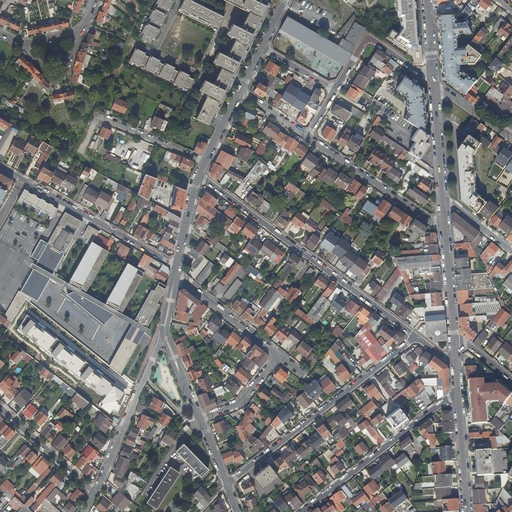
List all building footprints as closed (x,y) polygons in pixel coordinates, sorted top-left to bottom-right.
[(84,0),(77,0),(78,1),(76,0),(73,10),(76,11),(79,12),(80,6),(81,3),(82,2),(83,3),(84,0)] [(107,13),(110,4),(111,0),(105,0),(105,2),(103,7),(102,12),(99,11),(98,16),(96,21),(97,21),(102,23),(105,15),(106,16),(107,13)] [(133,0),(126,0),(137,9),(140,6),(133,0)] [(157,0),(140,36),(141,37),(141,38),(150,43),(153,37),(155,37),(158,30),(157,30),(161,22),(162,22),(166,15),(164,15),(168,7),(169,7),(173,1),(171,0),(157,0)] [(182,0),(179,8),(190,13),(191,0),(182,0)] [(227,56),(224,55),(223,54),(218,52),(214,59),(216,60),(215,63),(219,65),(220,66),(223,67),(221,72),(218,77),(217,76),(215,80),(213,84),(212,84),(211,83),(204,80),(200,87),(202,88),(201,91),(206,94),(208,95),(201,107),(195,119),(208,125),(224,95),(225,95),(227,92),(230,87),(232,83),(230,82),(231,81),(233,76),(238,67),(239,68),(241,64),(240,63),(252,38),(254,39),(256,36),(254,35),(267,10),(268,11),(270,8),(268,7),(270,3),(267,0),(225,0),(236,5),(240,7),(242,4),(245,6),(244,7),(251,11),(247,20),(246,20),(241,28),(232,24),(231,24),(228,30),(228,31),(230,32),(231,32),(229,35),(237,39),(232,48),(231,47),(227,56)] [(412,46),(418,46),(414,0),(343,0),(351,6),(356,0),(396,0),(397,10),(398,14),(398,16),(401,16),(401,20),(402,28),(398,33),(392,29),(391,30),(386,37),(392,42),(393,41),(399,45),(398,46),(407,53),(409,50),(413,52),(412,46)] [(455,0),(450,3),(455,14),(463,13),(462,12),(458,5),(455,0)] [(486,10),(493,2),(490,0),(481,0),(478,5),(479,6),(480,5),(486,10)] [(191,14),(218,27),(224,16),(220,14),(221,13),(217,11),(217,12),(211,9),(211,8),(208,6),(207,7),(201,4),(202,4),(198,2),(198,3),(192,1),(191,14)] [(463,13),(466,20),(473,11),(467,6),(462,12),(463,13)] [(356,21),(357,19),(355,14),(348,22),(337,35),(342,38),(338,47),(287,18),(288,17),(287,17),(280,30),(281,29),(284,31),(284,32),(285,31),(339,62),(339,63),(340,64),(340,63),(344,65),(351,54),(350,53),(354,46),(355,46),(355,45),(364,28),(365,29),(365,28),(355,23),(356,21)] [(474,85),(478,80),(474,77),(473,78),(465,72),(464,73),(461,70),(460,63),(476,63),(483,55),(481,53),(478,51),(474,48),(469,44),(467,47),(458,48),(457,34),(472,32),(467,21),(465,23),(456,23),(455,14),(444,15),(439,15),(441,40),(442,40),(442,42),(444,74),(445,74),(445,76),(444,76),(445,78),(446,79),(447,79),(448,80),(448,81),(467,94),(474,85)] [(0,22),(6,25),(8,26),(13,28),(18,30),(20,25),(11,21),(2,16),(0,19),(0,22)] [(494,26),(499,30),(506,22),(501,18),(494,26)] [(506,22),(498,32),(506,38),(511,30),(511,29),(509,27),(510,25),(506,22)] [(479,41),(487,32),(482,28),(469,44),(474,48),(479,41)] [(489,33),(487,32),(479,41),(482,43),(489,33)] [(77,55),(76,61),(74,66),(73,70),(74,71),(73,75),(71,81),(77,82),(80,73),(83,63),(86,53),(89,43),(90,44),(99,46),(100,44),(92,41),(94,35),(92,34),(89,33),(87,39),(86,43),(83,42),(81,47),(80,51),(79,51),(77,55)] [(511,36),(499,53),(501,55),(502,54),(504,55),(511,45),(511,36)] [(119,51),(121,52),(124,44),(119,41),(116,46),(120,48),(119,51)] [(151,57),(148,56),(143,53),(144,52),(137,48),(136,50),(134,49),(129,61),(187,89),(188,87),(189,88),(190,86),(191,87),(195,80),(193,79),(194,78),(187,75),(187,73),(181,70),(180,71),(172,68),(173,66),(172,66),(166,63),(165,64),(158,60),(158,59),(151,56),(151,57)] [(377,49),(367,64),(375,68),(381,72),(386,65),(381,62),(386,55),(377,49)] [(24,67),(31,74),(38,82),(45,89),(49,85),(45,80),(42,78),(43,77),(39,72),(37,69),(33,65),(30,62),(29,63),(25,59),(22,56),(21,57),(17,60),(18,60),(15,63),(21,70),(24,67)] [(502,66),(504,63),(496,57),(492,62),(490,64),(489,67),(496,73),(499,70),(500,71),(503,67),(502,66)] [(388,76),(396,63),(391,59),(386,65),(381,72),(387,76),(388,76)] [(269,61),(264,70),(271,74),(275,76),(280,68),(269,61)] [(368,79),(375,68),(367,64),(365,62),(358,73),(359,73),(368,79)] [(362,90),(368,79),(359,73),(353,84),(362,90)] [(274,91),(281,80),(275,76),(271,74),(264,85),(270,88),(274,91)] [(289,75),(284,82),(289,85),(293,78),(289,75)] [(424,87),(406,75),(402,80),(399,84),(397,88),(403,92),(402,94),(406,97),(408,116),(405,119),(419,129),(422,131),(426,125),(424,87)] [(396,76),(393,80),(399,84),(402,80),(396,76)] [(493,86),(496,82),(487,76),(484,80),(493,86)] [(508,99),(511,94),(511,85),(507,82),(499,91),(508,99)] [(262,96),(264,93),(265,91),(267,88),(259,83),(258,84),(257,84),(256,86),(256,87),(254,91),(262,96)] [(467,94),(465,96),(473,102),(472,104),(476,107),(482,100),(478,97),(477,98),(472,95),(478,88),(474,85),(467,94)] [(318,86),(306,104),(315,110),(318,104),(314,102),(322,89),(318,86)] [(499,91),(493,86),(487,93),(493,98),(495,96),(503,103),(501,105),(509,111),(510,109),(511,110),(511,101),(508,99),(499,91)] [(274,100),(271,105),(275,108),(282,96),(274,91),(270,88),(267,94),(275,99),(275,100),(274,100)] [(350,88),(346,95),(354,100),(358,93),(350,88)] [(54,101),(64,99),(74,97),(73,91),(72,91),(70,91),(63,93),(55,95),(53,95),(54,101)] [(105,95),(102,94),(96,106),(100,107),(102,104),(101,103),(105,95)] [(23,108),(13,103),(14,102),(4,97),(2,102),(21,112),(23,108)] [(129,104),(116,98),(112,108),(116,110),(116,108),(125,112),(129,104)] [(384,105),(374,98),(372,101),(383,107),(384,105)] [(342,99),(338,105),(351,113),(361,119),(365,113),(342,99)] [(159,112),(156,111),(150,125),(159,128),(163,130),(172,109),(159,103),(158,107),(167,111),(163,120),(157,117),(159,112)] [(315,114),(316,111),(315,110),(306,104),(298,119),(302,122),(308,113),(307,113),(309,110),(315,114)] [(332,111),(347,120),(351,113),(338,105),(336,104),(332,111)] [(263,118),(266,113),(255,106),(254,108),(253,107),(252,109),(249,107),(245,116),(241,123),(249,127),(253,121),(256,114),(263,118)] [(376,127),(382,119),(378,116),(372,124),(375,126),(370,133),(380,140),(383,135),(385,132),(383,131),(382,131),(376,127)] [(8,125),(9,125),(10,123),(0,117),(0,125),(6,129),(8,125)] [(480,125),(472,119),(467,126),(466,127),(474,133),(480,125)] [(263,130),(273,138),(279,130),(279,129),(269,122),(263,130)] [(488,140),(483,136),(479,134),(480,133),(485,126),(481,123),(480,125),(474,133),(472,136),(482,143),(485,145),(488,147),(492,143),(488,140)] [(336,131),(327,125),(321,134),(331,140),(336,131)] [(111,131),(107,129),(106,130),(102,128),(100,132),(99,135),(107,139),(111,131)] [(424,140),(428,135),(422,131),(419,129),(412,139),(416,142),(426,149),(429,144),(424,140)] [(289,137),(279,130),(273,138),(271,141),(281,148),(283,146),(289,137)] [(338,142),(345,146),(346,144),(350,137),(343,133),(338,142)] [(346,144),(357,151),(362,141),(355,136),(356,135),(353,133),(350,137),(346,144)] [(239,134),(235,142),(240,144),(248,148),(252,140),(239,134)] [(33,138),(34,136),(32,135),(26,146),(24,148),(34,153),(40,142),(33,138)] [(383,139),(391,145),(394,142),(383,135),(380,140),(379,142),(381,143),(383,139)] [(474,154),(482,143),(472,136),(470,135),(459,151),(461,176),(463,199),(463,200),(479,213),(480,212),(488,202),(477,193),(474,154)] [(201,140),(198,139),(193,150),(199,153),(203,152),(209,139),(203,136),(201,140)] [(298,142),(290,136),(289,137),(283,146),(287,149),(292,152),(298,142)] [(501,139),(496,136),(492,143),(488,147),(498,154),(499,155),(498,157),(501,159),(497,164),(504,168),(507,163),(511,155),(511,152),(504,147),(503,149),(497,145),(501,139)] [(13,150),(21,155),(24,148),(26,146),(15,140),(9,150),(12,152),(13,150)] [(35,166),(41,170),(42,167),(53,147),(43,141),(38,149),(44,151),(35,166)] [(263,141),(257,153),(262,155),(269,144),(263,141)] [(394,152),(399,156),(404,149),(394,142),(391,145),(397,149),(394,152)] [(419,159),(426,149),(416,142),(408,152),(418,159),(419,159)] [(246,162),(252,150),(248,148),(240,144),(234,156),(246,162)] [(308,149),(300,144),(294,151),(304,158),(308,154),(305,153),(307,150),(308,149)] [(287,149),(283,146),(281,148),(272,162),(271,163),(275,166),(287,149)] [(374,148),(385,155),(385,153),(375,147),(374,148)] [(385,155),(374,148),(367,159),(371,163),(372,161),(378,165),(385,155)] [(227,169),(233,156),(221,149),(214,162),(223,167),(227,169)] [(415,163),(418,159),(408,152),(404,149),(399,156),(397,159),(399,161),(401,158),(403,159),(404,157),(409,160),(405,165),(411,169),(415,172),(434,185),(434,180),(431,179),(427,177),(429,174),(415,163)] [(189,171),(193,161),(167,150),(163,159),(169,161),(171,157),(175,158),(174,159),(181,162),(179,167),(189,171)] [(276,168),(280,171),(292,155),(287,151),(276,166),(277,166),(276,168)] [(119,158),(107,152),(104,157),(117,163),(119,159),(119,158)] [(319,159),(309,152),(308,154),(304,158),(301,163),(312,170),(317,162),(318,161),(319,159)] [(140,160),(145,162),(148,154),(142,153),(140,160)] [(298,156),(294,153),(292,155),(280,171),(285,175),(298,156)] [(385,155),(395,162),(396,161),(385,153),(385,155)] [(382,170),(387,173),(391,167),(395,162),(385,155),(378,165),(383,168),(382,170)] [(246,176),(257,183),(263,174),(268,167),(262,162),(258,159),(254,166),(252,168),(246,176)] [(328,168),(318,161),(317,162),(321,165),(321,166),(327,170),(328,168)] [(220,174),(223,167),(214,162),(209,172),(210,176),(216,181),(218,177),(219,178),(221,174),(220,174)] [(321,165),(317,162),(312,170),(309,173),(314,177),(320,181),(322,178),(327,170),(321,166),(321,165)] [(88,178),(92,180),(97,171),(86,165),(79,177),(82,179),(85,175),(86,176),(88,173),(90,174),(88,178)] [(37,176),(48,182),(49,180),(53,173),(42,167),(41,170),(37,176)] [(274,172),(275,171),(274,171),(268,167),(263,174),(266,176),(269,171),(272,171),(274,172)] [(402,175),(391,167),(387,173),(386,175),(397,182),(402,175)] [(338,175),(328,168),(327,170),(322,178),(322,179),(324,181),(325,180),(332,185),(334,182),(338,175)] [(223,179),(220,184),(223,186),(229,178),(229,177),(231,176),(237,180),(241,182),(244,178),(229,170),(227,174),(226,174),(223,179)] [(49,180),(60,186),(61,185),(65,177),(55,171),(53,173),(49,180)] [(334,182),(344,189),(351,180),(340,172),(338,175),(334,182)] [(0,210),(15,183),(2,176),(3,175),(0,173),(0,210)] [(153,186),(156,178),(145,174),(142,182),(141,182),(139,186),(140,186),(137,194),(141,196),(148,199),(151,191),(152,191),(153,187),(153,186)] [(61,185),(71,191),(77,181),(67,175),(65,177),(61,185)] [(507,187),(510,182),(500,176),(497,181),(507,187)] [(111,188),(115,190),(119,184),(108,177),(106,181),(113,185),(111,188)] [(430,184),(422,178),(418,185),(425,191),(430,184)] [(300,187),(290,179),(289,181),(299,189),(300,187)] [(362,185),(354,179),(347,188),(352,191),(352,190),(353,191),(355,188),(358,191),(362,185)] [(170,190),(172,184),(167,182),(161,180),(159,186),(170,190)] [(286,198),(290,201),(297,191),(299,189),(289,181),(281,192),(283,193),(286,189),(286,188),(287,187),(292,190),(286,198)] [(88,188),(89,186),(85,184),(78,196),(82,198),(88,188)] [(119,200),(123,202),(128,192),(130,190),(120,184),(119,184),(115,190),(115,191),(121,195),(119,200)] [(493,194),(494,195),(499,189),(502,185),(500,184),(493,194)] [(360,198),(367,189),(362,185),(356,195),(360,198)] [(499,189),(510,195),(511,191),(511,190),(507,188),(502,185),(499,189)] [(171,207),(182,210),(186,190),(175,186),(173,198),(170,207),(171,207)] [(425,199),(427,196),(414,187),(413,190),(410,188),(407,192),(425,205),(428,201),(427,200),(425,199)] [(29,191),(24,188),(17,201),(22,203),(24,199),(25,200),(24,201),(28,203),(26,206),(30,208),(33,204),(34,204),(33,206),(36,208),(34,211),(39,213),(41,209),(42,209),(41,211),(44,212),(43,215),(47,218),(49,213),(50,214),(50,215),(53,217),(58,208),(53,206),(54,205),(50,203),(49,203),(45,201),(45,200),(41,198),(41,199),(37,196),(37,195),(33,193),(32,194),(28,192),(29,191)] [(82,198),(93,205),(94,203),(99,194),(88,188),(82,198)] [(94,203),(105,209),(111,198),(100,192),(99,194),(94,203)] [(207,192),(202,198),(213,207),(218,201),(207,192)] [(247,198),(266,213),(271,205),(264,200),(263,202),(261,200),(262,199),(262,196),(260,194),(257,195),(252,192),(250,195),(250,194),(247,198)] [(148,205),(151,201),(148,199),(141,196),(137,202),(135,205),(138,207),(141,208),(145,202),(148,205)] [(199,197),(196,212),(200,214),(210,222),(220,230),(225,233),(229,227),(233,222),(222,214),(219,211),(217,210),(213,207),(202,198),(199,197)] [(324,200),(322,199),(319,203),(324,206),(325,206),(330,210),(332,206),(324,201),(324,200)] [(390,204),(382,199),(377,208),(384,213),(390,204)] [(127,211),(131,213),(135,205),(137,202),(133,200),(127,211)] [(377,206),(367,200),(362,209),(371,215),(377,206)] [(480,212),(490,220),(499,209),(489,201),(488,202),(480,212)] [(172,219),(168,227),(172,229),(175,230),(177,232),(178,232),(180,223),(181,218),(156,204),(154,209),(172,219)] [(237,212),(230,206),(225,212),(232,218),(237,212)] [(343,213),(332,206),(330,210),(329,211),(339,218),(343,213)] [(404,213),(393,206),(386,216),(390,219),(391,217),(398,222),(404,213)] [(114,220),(113,222),(117,224),(118,222),(125,209),(121,207),(114,220)] [(344,220),(346,217),(351,210),(347,208),(341,217),(344,220)] [(284,219),(287,216),(288,214),(283,210),(282,211),(278,217),(273,223),(276,226),(279,222),(285,226),(287,222),(284,219)] [(36,265),(52,274),(54,270),(56,271),(65,256),(63,254),(74,235),(64,229),(68,222),(78,228),(82,221),(65,211),(63,215),(36,264),(36,265)] [(307,219),(301,214),(297,211),(291,220),(291,221),(294,224),(295,222),(297,224),(295,227),(299,230),(302,226),(307,219)] [(411,218),(404,213),(398,222),(397,222),(398,223),(399,222),(406,226),(411,218)] [(464,238),(464,243),(469,243),(473,242),(479,235),(480,233),(455,213),(452,214),(452,224),(463,232),(470,238),(464,238)] [(146,218),(147,215),(145,214),(134,233),(142,238),(145,234),(146,235),(148,230),(143,227),(146,221),(146,218)] [(204,229),(210,222),(200,214),(195,221),(196,222),(195,224),(193,223),(192,229),(198,233),(203,227),(204,229)] [(127,219),(128,219),(130,215),(128,215),(126,218),(124,217),(120,222),(122,223),(121,224),(123,225),(124,224),(127,219)] [(496,215),(491,221),(498,227),(503,221),(496,215)] [(511,218),(508,216),(500,226),(510,234),(511,232),(511,218)] [(244,222),(237,217),(233,222),(229,227),(236,233),(244,222)] [(318,225),(308,218),(307,219),(302,226),(312,233),(315,230),(318,225)] [(427,226),(415,218),(409,227),(421,236),(427,226)] [(258,230),(248,222),(242,230),(252,238),(258,230)] [(100,231),(89,225),(83,236),(88,239),(92,241),(93,242),(100,231)] [(166,231),(164,235),(168,237),(166,240),(175,245),(176,241),(169,238),(171,234),(170,234),(171,231),(174,232),(175,230),(172,229),(168,227),(166,231)] [(321,234),(325,237),(329,232),(330,230),(326,227),(321,234)] [(205,235),(204,237),(212,243),(215,245),(218,242),(225,233),(220,230),(212,240),(205,235)] [(319,234),(315,230),(312,233),(309,238),(305,244),(312,249),(319,238),(319,237),(318,236),(319,234)] [(339,239),(329,232),(325,237),(319,246),(329,253),(331,250),(339,239)] [(424,236),(425,242),(436,241),(435,234),(434,232),(429,233),(429,232),(423,232),(424,237),(424,236)] [(301,241),(305,244),(309,238),(306,235),(301,241)] [(483,238),(479,235),(473,242),(469,243),(473,250),(474,250),(483,238)] [(203,256),(212,243),(204,237),(202,240),(195,250),(203,256)] [(174,250),(175,245),(166,240),(162,238),(161,240),(165,242),(164,244),(174,250)] [(262,245),(252,238),(243,250),(247,254),(250,250),(255,255),(259,249),(262,245)] [(339,239),(331,250),(341,258),(347,249),(350,245),(340,238),(339,239)] [(107,250),(113,241),(109,239),(104,248),(107,250)] [(276,248),(266,240),(262,245),(259,249),(270,257),(276,248)] [(133,326),(110,366),(120,375),(120,374),(119,374),(137,342),(144,330),(149,333),(150,329),(146,326),(159,304),(160,304),(157,303),(166,288),(158,284),(154,290),(152,289),(153,290),(134,322),(120,314),(122,312),(143,276),(133,271),(135,267),(128,263),(106,301),(104,304),(85,293),(86,291),(86,290),(108,253),(107,253),(108,251),(107,250),(104,248),(93,242),(92,241),(90,245),(70,279),(70,280),(68,283),(65,281),(63,285),(74,291),(66,294),(103,325),(114,315),(133,326)] [(120,256),(119,257),(123,260),(129,248),(119,242),(118,245),(120,246),(116,253),(120,256)] [(221,250),(223,246),(218,242),(215,245),(221,250)] [(493,256),(500,248),(492,242),(484,252),(480,256),(485,266),(486,266),(485,264),(488,262),(483,258),(488,252),(493,256)] [(468,252),(469,257),(477,256),(474,252),(473,250),(469,243),(464,243),(456,244),(456,249),(469,248),(470,252),(468,252)] [(428,249),(428,255),(438,254),(437,244),(429,245),(429,249),(428,249)] [(194,270),(205,257),(203,256),(195,250),(192,247),(190,255),(195,259),(189,266),(194,270)] [(386,254),(389,256),(390,254),(380,247),(378,250),(385,255),(386,254)] [(284,254),(276,248),(270,257),(269,257),(277,263),(284,254)] [(476,251),(474,252),(477,256),(480,256),(484,252),(480,248),(477,251),(476,251)] [(357,257),(347,249),(341,258),(339,260),(349,268),(357,257)] [(217,257),(220,259),(225,253),(221,250),(217,257)] [(292,261),(291,263),(286,270),(279,279),(279,280),(276,285),(279,287),(279,286),(295,265),(300,259),(301,257),(294,251),(289,258),(292,261)] [(386,257),(377,251),(367,264),(365,267),(358,277),(355,281),(359,283),(371,267),(369,266),(374,260),(380,265),(386,257)] [(148,265),(152,258),(144,253),(136,268),(145,273),(150,276),(151,277),(154,271),(155,269),(148,265)] [(229,256),(228,255),(225,253),(220,259),(219,260),(229,268),(235,261),(231,258),(229,256)] [(398,266),(399,269),(405,269),(421,268),(439,266),(438,254),(428,255),(422,255),(402,257),(394,257),(398,266)] [(348,269),(358,277),(365,267),(367,264),(357,257),(349,268),(348,269)] [(471,268),(469,257),(455,258),(456,276),(472,274),(472,268),(471,268)] [(304,263),(300,259),(295,265),(299,268),(304,263)] [(511,269),(511,261),(511,260),(505,267),(500,273),(504,276),(505,275),(506,273),(507,271),(509,273),(511,269)] [(196,280),(201,284),(215,265),(210,262),(196,280)] [(236,262),(221,281),(225,283),(226,282),(227,283),(240,265),(236,262)] [(31,267),(34,268),(50,277),(63,285),(65,281),(52,274),(36,265),(36,264),(34,263),(31,267)] [(505,267),(499,263),(493,271),(488,276),(492,284),(494,281),(491,279),(494,275),(497,277),(500,273),(505,267)] [(154,271),(151,277),(155,279),(156,277),(164,281),(167,275),(169,276),(170,271),(168,267),(166,266),(162,264),(157,272),(154,271)] [(380,300),(401,273),(399,269),(398,266),(375,296),(380,300)] [(436,288),(436,292),(440,292),(441,292),(439,266),(421,268),(421,269),(418,269),(418,273),(424,272),(424,271),(428,271),(428,272),(429,272),(430,275),(428,275),(428,278),(430,278),(430,282),(428,283),(428,286),(425,286),(426,289),(436,288)] [(133,271),(143,276),(145,273),(136,268),(135,267),(133,271)] [(314,270),(310,267),(306,273),(310,275),(314,270)] [(19,290),(4,317),(11,323),(23,304),(26,299),(29,302),(31,297),(37,300),(50,277),(34,268),(21,291),(19,290)] [(421,269),(421,268),(405,269),(409,280),(408,280),(409,284),(410,283),(414,294),(416,294),(416,288),(419,288),(419,294),(426,293),(436,292),(436,288),(426,289),(425,286),(428,286),(428,283),(430,282),(430,278),(428,278),(428,275),(430,275),(429,272),(428,272),(428,271),(424,271),(424,272),(418,273),(418,269),(421,269)] [(409,280),(405,269),(399,269),(401,273),(404,282),(408,294),(409,295),(414,294),(410,283),(409,284),(408,280),(409,280)] [(472,274),(456,276),(458,291),(468,290),(484,288),(493,288),(492,284),(488,276),(487,273),(472,274)] [(511,275),(510,274),(503,283),(511,289),(511,275)] [(330,283),(320,275),(315,282),(325,290),(330,283)] [(263,285),(265,283),(259,279),(256,276),(254,278),(263,285)] [(224,296),(229,300),(242,282),(237,279),(224,296)] [(376,293),(383,285),(375,279),(373,281),(372,280),(368,285),(372,287),(371,289),(376,293)] [(325,298),(336,283),(332,280),(330,283),(325,290),(306,314),(317,322),(322,315),(341,290),(337,287),(328,299),(325,298)] [(224,286),(219,282),(214,288),(219,292),(224,286)] [(396,292),(405,299),(406,298),(408,294),(404,282),(396,292)] [(289,294),(290,294),(294,288),(291,286),(287,292),(279,286),(279,287),(277,289),(276,290),(276,291),(282,295),(286,298),(289,294)] [(273,287),(262,301),(266,304),(276,291),(276,290),(273,287)] [(299,290),(295,287),(294,288),(290,294),(286,299),(290,302),(299,290)] [(485,293),(484,288),(468,290),(458,291),(459,304),(461,304),(469,303),(469,300),(473,300),(473,297),(469,298),(469,295),(485,293)] [(192,307),(189,312),(191,313),(200,301),(184,289),(179,290),(175,309),(178,310),(185,312),(187,298),(195,304),(193,307),(192,307)] [(280,298),(282,295),(276,291),(266,304),(263,307),(263,308),(257,315),(256,316),(257,317),(254,321),(262,327),(265,323),(264,322),(266,319),(263,317),(271,305),(278,296),(280,298)] [(441,305),(440,292),(436,292),(426,293),(419,294),(416,294),(414,294),(409,295),(411,300),(425,298),(426,307),(441,305)] [(332,312),(336,315),(340,310),(348,298),(350,296),(346,293),(332,312)] [(397,297),(394,295),(389,301),(392,304),(397,297)] [(241,300),(249,306),(250,303),(243,297),(241,300)] [(249,306),(241,300),(238,298),(231,307),(239,313),(242,309),(244,311),(248,307),(249,306)] [(359,307),(348,298),(340,310),(342,312),(345,307),(354,314),(359,307)] [(461,304),(462,316),(495,314),(501,307),(499,301),(475,303),(469,303),(461,304)] [(200,304),(192,314),(195,323),(199,319),(207,307),(203,304),(202,305),(200,304)] [(411,311),(401,304),(395,311),(405,319),(411,311)] [(414,308),(412,310),(420,316),(424,316),(434,315),(438,315),(440,315),(444,314),(443,305),(441,305),(426,307),(414,308)] [(293,311),(313,326),(317,322),(306,314),(296,306),(293,311)] [(251,309),(248,307),(244,311),(241,315),(250,322),(253,317),(248,313),(251,309)] [(371,314),(361,307),(355,314),(366,322),(371,314)] [(492,319),(502,327),(509,318),(511,315),(501,307),(495,314),(492,319)] [(186,321),(188,312),(185,312),(178,310),(176,319),(186,321)] [(380,318),(373,312),(371,314),(366,322),(354,337),(360,344),(361,346),(370,358),(374,363),(387,353),(386,352),(381,346),(377,341),(376,342),(368,331),(376,321),(377,322),(380,318)] [(0,321),(4,325),(8,328),(10,323),(0,313),(0,321)] [(277,314),(275,313),(263,329),(270,335),(276,328),(271,324),(278,316),(276,315),(277,314)] [(470,320),(492,319),(495,314),(462,316),(460,317),(461,330),(462,333),(472,341),(478,333),(473,329),(474,328),(473,327),(472,328),(470,327),(470,320)] [(331,322),(322,315),(317,322),(326,328),(331,322)] [(217,320),(214,318),(208,326),(211,328),(210,329),(214,332),(222,322),(218,319),(217,320)] [(445,319),(424,321),(426,336),(432,335),(432,341),(436,341),(437,340),(446,340),(445,319)] [(231,330),(223,324),(219,328),(223,330),(221,333),(226,337),(231,330)] [(194,332),(195,335),(199,334),(198,331),(196,328),(196,327),(188,325),(188,328),(187,335),(194,332)] [(291,332),(282,325),(275,334),(281,339),(280,340),(283,342),(287,336),(291,332)] [(54,332),(53,331),(47,327),(45,326),(42,330),(51,336),(54,332)] [(395,335),(382,326),(378,332),(388,340),(392,337),(393,336),(395,335)] [(336,327),(332,333),(335,335),(338,337),(340,334),(339,333),(341,331),(336,327)] [(292,341),(296,344),(301,336),(293,329),(291,332),(287,336),(293,341),(292,341)] [(222,336),(217,331),(213,337),(218,341),(222,336)] [(241,338),(233,331),(226,339),(235,346),(241,338)] [(404,335),(399,331),(395,335),(393,336),(394,337),(398,342),(403,338),(404,335)] [(483,331),(473,342),(479,347),(488,335),(483,331)] [(190,338),(189,336),(184,338),(183,336),(174,340),(175,345),(180,343),(182,342),(186,339),(190,338)] [(247,348),(243,353),(245,355),(254,344),(245,336),(236,348),(239,350),(244,344),(247,348)] [(335,348),(341,342),(338,337),(335,340),(334,342),(329,348),(332,351),(335,348)] [(381,337),(376,340),(377,341),(381,346),(384,343),(385,343),(381,337)] [(393,338),(392,337),(388,340),(385,343),(384,343),(387,347),(395,340),(393,338)] [(502,343),(494,337),(487,345),(495,352),(502,343)] [(299,352),(305,357),(312,349),(308,346),(302,341),(296,349),(299,352)] [(511,353),(511,346),(506,342),(498,351),(508,359),(509,358),(511,353)] [(183,350),(180,343),(175,345),(180,356),(185,354),(194,350),(192,346),(183,350)] [(387,347),(384,343),(381,346),(386,352),(387,353),(390,351),(387,347)] [(262,350),(254,344),(245,355),(247,357),(253,361),(262,350)] [(47,370),(50,366),(55,360),(37,345),(29,356),(44,368),(47,370)] [(362,365),(370,358),(361,346),(359,348),(363,353),(361,355),(363,357),(359,361),(362,365)] [(404,353),(399,356),(403,360),(405,364),(408,368),(412,363),(423,349),(418,346),(414,349),(414,350),(407,356),(404,353)] [(317,351),(313,348),(312,348),(312,349),(305,357),(305,358),(304,359),(310,364),(317,356),(315,354),(317,351)] [(343,381),(350,375),(348,372),(337,358),(335,355),(332,351),(329,348),(324,355),(326,358),(329,354),(338,366),(336,368),(338,371),(336,372),(343,381)] [(8,356),(10,358),(16,351),(14,349),(8,356)] [(16,361),(18,363),(26,354),(22,350),(20,352),(17,350),(16,351),(10,358),(15,362),(16,361)] [(256,363),(260,367),(268,358),(268,354),(262,350),(253,361),(256,363)] [(419,359),(426,365),(427,364),(433,357),(425,351),(419,359)] [(347,360),(349,359),(344,353),(341,355),(337,358),(348,372),(352,369),(344,358),(343,359),(341,358),(344,356),(347,360)] [(190,366),(185,354),(180,356),(185,368),(190,366)] [(438,371),(438,378),(448,377),(447,368),(445,364),(434,356),(433,357),(427,364),(438,371)] [(250,370),(256,363),(253,361),(247,357),(242,364),(240,367),(241,367),(247,373),(250,370)] [(404,364),(402,361),(393,367),(398,374),(404,370),(405,371),(409,368),(408,368),(405,364),(404,364)] [(230,368),(224,363),(222,365),(220,368),(227,373),(230,368)] [(417,366),(412,363),(408,368),(409,368),(412,373),(417,366)] [(50,366),(47,370),(54,375),(57,378),(63,382),(74,391),(81,382),(69,372),(65,377),(52,367),(50,366)] [(466,367),(467,380),(477,379),(476,366),(466,367)] [(244,382),(250,375),(247,373),(241,367),(235,375),(244,382)] [(48,378),(50,380),(54,375),(47,370),(44,368),(40,372),(47,378),(48,378)] [(195,368),(187,372),(190,380),(197,377),(198,376),(195,368)] [(288,375),(280,369),(274,376),(282,382),(288,375)] [(491,378),(494,374),(488,369),(484,379),(485,379),(487,378),(490,378),(491,378)] [(376,379),(384,389),(390,384),(387,381),(389,379),(385,373),(376,379)] [(15,382),(7,375),(0,382),(0,387),(6,392),(15,382)] [(198,380),(203,393),(205,392),(211,390),(206,377),(198,380)] [(231,379),(225,387),(230,391),(233,393),(239,386),(238,385),(240,383),(232,377),(231,379)] [(327,377),(318,384),(323,390),(326,394),(332,389),(332,388),(334,386),(327,377)] [(437,390),(438,400),(443,396),(442,390),(446,390),(449,387),(448,377),(438,378),(436,378),(437,384),(437,385),(439,385),(439,388),(438,388),(438,389),(437,389),(437,390)] [(437,384),(436,378),(422,379),(417,379),(423,386),(431,386),(434,385),(434,386),(435,386),(435,385),(436,384),(437,384)] [(396,392),(397,394),(404,389),(399,382),(396,379),(393,381),(400,389),(396,392)] [(403,379),(399,382),(404,389),(408,386),(403,379)] [(410,396),(423,386),(417,379),(408,386),(404,389),(410,396)] [(472,416),(473,424),(486,423),(487,423),(488,423),(488,420),(487,420),(487,415),(488,415),(488,406),(487,406),(487,405),(489,401),(491,401),(491,402),(500,401),(501,400),(505,404),(506,403),(511,395),(511,392),(507,389),(508,388),(498,379),(494,384),(485,385),(485,379),(484,379),(477,379),(467,380),(467,382),(469,382),(470,400),(469,400),(469,403),(470,403),(471,416),(472,416)] [(20,383),(17,380),(15,382),(6,392),(4,394),(10,399),(18,391),(15,388),(20,383)] [(315,380),(313,381),(310,383),(303,389),(304,391),(296,397),(305,409),(313,402),(311,399),(323,390),(318,384),(315,380)] [(59,386),(72,397),(76,393),(74,391),(63,382),(61,384),(59,386)] [(81,382),(74,391),(76,393),(88,402),(95,393),(81,382)] [(367,384),(362,388),(370,398),(379,391),(372,383),(368,386),(367,384)] [(224,393),(230,391),(225,387),(223,385),(213,389),(216,394),(216,395),(224,392),(224,393)] [(287,385),(286,387),(292,392),(294,393),(296,390),(292,387),(292,388),(287,385)] [(431,388),(431,386),(423,386),(431,396),(435,394),(431,388)] [(271,394),(263,388),(258,394),(266,400),(271,394)] [(14,399),(16,402),(19,404),(22,407),(32,396),(23,389),(22,390),(14,399)] [(212,396),(216,394),(213,389),(211,390),(205,392),(209,400),(213,398),(212,396)] [(400,404),(410,396),(404,389),(397,394),(392,399),(395,403),(398,401),(400,404)] [(277,391),(274,395),(285,404),(289,399),(291,397),(288,395),(290,393),(287,390),(283,395),(277,391)] [(209,400),(205,392),(203,393),(197,395),(202,408),(206,410),(220,404),(216,395),(216,394),(212,396),(213,398),(209,400)] [(70,399),(83,409),(89,402),(88,402),(76,393),(72,397),(70,399)] [(95,393),(88,402),(89,402),(91,404),(98,395),(95,393)] [(260,401),(254,396),(250,401),(251,401),(257,406),(260,401)] [(346,421),(349,424),(353,422),(344,410),(353,403),(348,396),(335,406),(339,411),(340,413),(343,416),(346,421)] [(163,402),(153,398),(148,408),(159,413),(161,408),(160,408),(163,402)] [(254,414),(259,408),(257,406),(251,401),(249,404),(248,404),(245,407),(248,409),(254,414)] [(375,408),(377,410),(379,409),(372,401),(360,410),(363,414),(372,407),(373,409),(375,408)] [(385,418),(394,411),(387,402),(379,409),(385,418)] [(22,412),(30,419),(38,410),(30,403),(22,412)] [(147,407),(139,403),(136,410),(143,414),(144,414),(147,407)] [(282,423),(293,415),(285,405),(276,415),(281,421),(282,423)] [(74,416),(63,407),(57,415),(60,417),(60,418),(65,413),(71,418),(74,416)] [(399,408),(394,411),(385,418),(390,423),(394,428),(407,418),(403,413),(399,408)] [(254,414),(248,409),(244,413),(245,414),(243,417),(242,416),(240,419),(241,421),(239,424),(242,426),(248,431),(250,433),(255,426),(250,422),(252,419),(251,418),(254,414)] [(499,418),(504,411),(500,409),(495,416),(499,418)] [(40,411),(33,419),(40,425),(47,418),(40,411)] [(341,425),(346,421),(343,416),(340,413),(339,411),(327,421),(325,419),(322,421),(327,427),(336,420),(339,424),(340,424),(341,425)] [(442,412),(442,423),(453,422),(452,411),(442,412)] [(93,423),(101,412),(100,412),(97,415),(95,414),(94,415),(96,416),(91,422),(93,423)] [(101,412),(93,423),(103,432),(109,424),(110,425),(112,421),(101,412)] [(171,418),(162,413),(157,421),(166,426),(171,418)] [(372,420),(369,416),(366,419),(368,422),(370,421),(374,425),(377,423),(378,424),(380,422),(379,421),(383,418),(380,413),(372,420)] [(139,422),(137,427),(144,430),(148,423),(152,424),(154,419),(144,414),(143,414),(141,418),(139,422)] [(267,419),(264,422),(266,424),(268,425),(270,423),(274,419),(269,415),(266,418),(267,419)] [(274,428),(281,421),(276,415),(274,419),(270,423),(273,426),(274,428)] [(437,419),(434,415),(431,418),(435,423),(435,424),(440,423),(437,419)] [(504,425),(495,417),(491,422),(497,428),(499,431),(503,427),(504,425)] [(430,427),(435,423),(431,418),(422,425),(430,435),(434,434),(430,427)] [(359,424),(357,425),(361,430),(365,427),(375,439),(376,438),(380,444),(384,441),(376,431),(375,432),(366,420),(359,424)] [(64,426),(59,421),(55,426),(60,431),(64,426)] [(217,434),(230,428),(229,423),(225,424),(223,421),(212,425),(217,434)] [(320,421),(313,426),(317,432),(320,435),(327,429),(320,421)] [(50,422),(41,432),(51,441),(56,436),(52,432),(51,433),(50,433),(49,434),(48,432),(51,429),(55,426),(50,422)] [(443,426),(444,433),(451,433),(454,432),(453,422),(442,423),(440,423),(440,426),(443,426)] [(264,436),(273,426),(270,423),(268,425),(264,431),(258,438),(263,444),(266,447),(268,445),(265,440),(266,439),(264,436)] [(245,433),(242,426),(239,424),(236,425),(242,440),(247,438),(253,436),(250,433),(248,431),(245,433)] [(427,441),(430,438),(430,435),(422,425),(418,427),(424,435),(423,436),(427,441)] [(0,441),(1,442),(5,437),(8,440),(14,433),(8,427),(0,436),(0,441)] [(131,427),(128,434),(136,438),(139,439),(140,437),(136,435),(137,434),(138,435),(140,431),(138,431),(139,430),(131,427)] [(151,431),(150,432),(148,438),(150,439),(156,428),(153,427),(152,429),(151,431)] [(161,439),(171,445),(178,434),(168,428),(165,433),(161,439)] [(344,428),(333,437),(337,442),(341,439),(348,433),(344,428)] [(156,441),(159,443),(161,439),(165,433),(162,431),(156,441)] [(310,437),(306,440),(313,449),(325,440),(320,435),(317,432),(310,437)] [(99,448),(106,440),(98,433),(91,442),(99,448)] [(132,445),(136,438),(128,434),(125,442),(132,445)] [(60,435),(53,442),(60,449),(64,444),(65,445),(68,442),(60,435)] [(252,452),(263,444),(258,438),(257,439),(253,436),(247,438),(253,445),(249,448),(252,452)] [(400,445),(408,455),(415,449),(411,444),(413,442),(408,436),(404,440),(405,441),(400,445)] [(509,442),(510,440),(509,439),(505,436),(498,436),(492,437),(490,437),(491,450),(493,449),(494,449),(497,449),(497,443),(509,442)] [(342,446),(345,444),(341,439),(337,442),(335,444),(337,447),(331,451),(332,453),(336,457),(339,455),(343,452),(342,451),(344,450),(342,448),(341,449),(340,448),(342,447),(342,446)] [(306,440),(302,443),(303,445),(296,451),(301,458),(313,449),(306,440)] [(367,448),(361,441),(354,448),(359,454),(367,448)] [(208,469),(183,443),(175,451),(200,476),(208,469)] [(241,449),(237,443),(233,444),(238,451),(241,449)] [(288,459),(294,454),(296,453),(289,444),(285,447),(289,451),(281,457),(282,458),(286,463),(288,466),(291,469),(294,466),(289,460),(288,459)] [(30,450),(24,445),(18,452),(20,454),(18,456),(22,459),(30,450)] [(75,452),(68,445),(63,451),(70,457),(75,452)] [(90,462),(98,452),(89,445),(81,455),(83,456),(87,459),(89,462),(90,462)] [(452,448),(452,446),(442,447),(440,447),(441,462),(445,462),(454,461),(452,448)] [(127,459),(132,461),(134,455),(131,454),(132,450),(123,447),(120,454),(127,457),(127,459)] [(495,474),(493,449),(491,450),(485,450),(478,451),(480,476),(495,474)] [(37,456),(31,451),(25,458),(31,464),(37,456)] [(236,462),(244,458),(238,451),(233,454),(231,451),(222,455),(226,465),(232,462),(231,460),(234,458),(236,462)] [(400,470),(410,462),(403,452),(393,460),(395,463),(396,464),(400,470)] [(334,474),(343,467),(336,457),(332,453),(328,457),(334,465),(330,468),(334,474)] [(386,472),(396,464),(395,463),(393,460),(389,455),(379,462),(386,472)] [(50,464),(41,456),(32,466),(40,475),(50,464)] [(83,456),(81,457),(75,465),(78,468),(83,464),(87,459),(83,456)] [(281,459),(279,457),(274,460),(271,456),(267,459),(276,471),(284,466),(285,468),(288,466),(286,463),(282,458),(281,459)] [(120,457),(113,473),(117,475),(120,477),(128,460),(120,457)] [(319,466),(321,464),(316,458),(309,464),(310,466),(316,462),(319,466)] [(446,475),(445,462),(441,462),(433,463),(434,476),(436,476),(446,475)] [(261,488),(277,476),(268,464),(254,475),(257,482),(261,488)] [(305,464),(294,473),(295,475),(304,468),(307,465),(305,464)] [(90,478),(96,468),(93,465),(91,468),(88,465),(86,466),(83,472),(90,478)] [(179,473),(170,467),(147,502),(155,508),(179,473)] [(47,469),(34,483),(37,486),(50,471),(47,469)] [(326,477),(320,470),(312,476),(318,483),(326,477)] [(57,486),(64,477),(57,471),(49,480),(53,483),(34,505),(35,506),(33,509),(35,510),(45,499),(55,488),(57,486)] [(501,474),(502,488),(504,488),(509,478),(511,473),(501,474)] [(452,487),(451,474),(446,475),(436,476),(437,488),(450,487),(451,487),(452,487)] [(117,475),(113,482),(117,484),(116,486),(117,486),(124,490),(129,482),(124,479),(120,477),(117,475)] [(306,475),(301,479),(303,481),(301,483),(297,486),(298,487),(295,490),(301,497),(310,489),(310,488),(314,485),(306,475)] [(476,479),(476,490),(486,489),(489,489),(488,485),(485,486),(484,478),(476,479)] [(7,489),(9,491),(14,486),(6,479),(1,484),(7,489)] [(244,493),(254,489),(250,479),(247,481),(248,483),(241,485),(244,493)] [(380,489),(377,485),(376,483),(374,481),(364,489),(370,497),(380,489)] [(36,487),(33,484),(26,491),(30,494),(36,487)] [(315,487),(314,485),(310,488),(310,489),(301,497),(302,498),(315,487)] [(200,486),(193,494),(199,499),(198,500),(204,506),(211,498),(205,492),(206,491),(200,486)] [(346,493),(345,493),(349,498),(352,496),(345,486),(342,488),(346,493)] [(393,491),(390,493),(394,498),(401,492),(397,486),(392,490),(393,491)] [(451,500),(450,487),(437,488),(438,501),(451,500)] [(64,499),(66,497),(65,496),(55,488),(45,499),(48,501),(50,499),(52,500),(54,498),(52,497),(57,492),(64,499)] [(511,505),(510,503),(511,501),(511,498),(511,497),(504,488),(501,494),(511,507),(511,506),(511,505)] [(3,493),(11,500),(14,496),(9,491),(7,489),(4,492),(3,493)] [(69,492),(65,496),(66,497),(68,499),(70,497),(77,503),(75,505),(77,507),(79,509),(80,505),(77,502),(83,494),(77,489),(72,495),(69,492)] [(487,495),(486,489),(476,490),(473,490),(475,505),(492,504),(491,499),(490,494),(487,495)] [(122,511),(130,501),(119,492),(111,502),(121,511),(122,511)] [(288,500),(296,510),(303,504),(296,495),(292,497),(289,492),(283,497),(286,502),(288,500)] [(333,497),(330,499),(339,511),(341,511),(345,509),(340,502),(347,497),(343,492),(342,493),(340,492),(333,497)] [(393,511),(396,510),(386,497),(382,492),(371,501),(370,502),(375,508),(377,506),(375,504),(382,499),(383,501),(383,502),(385,504),(383,506),(384,507),(383,507),(386,511),(384,511),(393,511)] [(364,493),(352,502),(353,502),(353,503),(362,496),(365,494),(364,493)] [(357,508),(359,510),(362,508),(359,504),(365,500),(368,504),(370,502),(371,501),(365,494),(362,496),(353,503),(357,508)] [(10,500),(20,508),(23,504),(18,500),(14,496),(11,500),(10,500)] [(33,499),(31,496),(26,501),(23,504),(26,507),(33,499)] [(70,497),(68,499),(70,501),(75,505),(77,503),(70,497)] [(254,497),(245,501),(249,510),(255,506),(257,504),(254,497)] [(500,510),(505,506),(499,498),(496,504),(497,506),(500,510)] [(51,511),(60,511),(56,508),(48,501),(45,499),(35,510),(33,511),(37,511),(44,505),(51,511)] [(109,504),(103,499),(96,506),(102,511),(104,511),(106,510),(105,509),(109,504)] [(377,506),(375,508),(375,509),(377,511),(384,511),(386,511),(383,507),(384,507),(383,506),(385,504),(383,502),(383,501),(382,499),(375,504),(377,506)] [(445,510),(444,511),(452,511),(460,511),(459,499),(452,500),(451,500),(438,501),(435,501),(435,506),(442,505),(442,503),(448,503),(449,505),(447,505),(447,508),(449,507),(449,509),(445,510)] [(511,505),(511,506),(511,507),(509,509),(510,511),(508,511),(505,506),(500,510),(501,511),(511,511),(511,501),(510,503),(511,505)] [(70,511),(72,511),(76,509),(69,502),(64,508),(68,511),(70,511)] [(331,502),(320,510),(321,511),(332,511),(336,509),(331,502)] [(373,511),(375,509),(375,508),(370,502),(368,504),(362,508),(359,510),(357,511),(365,511),(371,508),(373,511)] [(214,507),(216,511),(225,511),(222,503),(214,507)]
